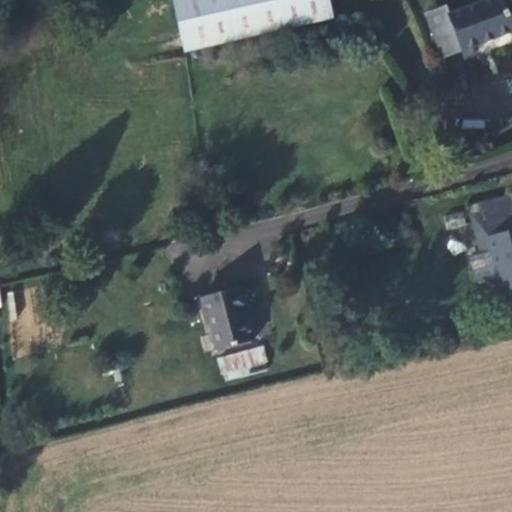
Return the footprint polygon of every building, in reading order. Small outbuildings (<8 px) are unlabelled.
[(339,9),(336,0),(176,0),(196,56),(339,9)] [(511,17),(503,0),(478,0),(448,11),(446,6),(426,14),(441,56),(511,29),(511,17)] [(486,229),(511,223),(511,204),(481,211),(486,229)] [(511,223),(486,229),(475,232),(478,249),(488,247),(500,290),(511,287),(511,223)] [(252,333),(239,282),(203,290),(216,343),(252,333)] [(264,347),(216,354),(220,378),(268,370),(264,347)]
